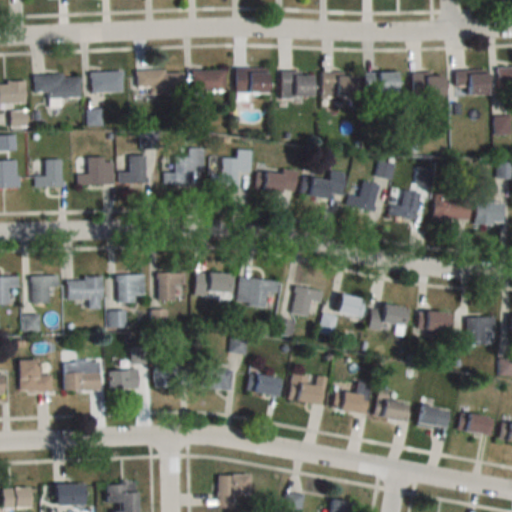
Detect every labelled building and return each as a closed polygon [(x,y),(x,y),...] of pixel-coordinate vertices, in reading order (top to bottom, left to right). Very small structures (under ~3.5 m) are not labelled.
[(511,86),(511,66),(494,67),(494,87),(511,86)] [(263,93),(263,68),(231,68),(231,93),(263,93)] [(146,87),(146,94),(179,93),(179,70),(133,70),(133,87),(146,87)] [(221,70),(189,70),(189,90),(221,90),(221,70)] [(119,93),(119,71),(87,71),(87,93),(119,93)] [(482,71),(452,71),(452,95),(482,95),(482,71)] [(308,96),(308,72),(276,72),(276,96),(308,96)] [(393,72),(362,72),(362,92),(393,92),(393,72)] [(318,73),(318,96),(351,96),(351,73),(318,73)] [(439,96),(439,73),(407,73),(407,96),(439,96)] [(44,92),(44,97),(76,97),(76,74),(30,75),(31,92),(44,92)] [(0,102),(21,102),(21,81),(0,81),(0,102)] [(22,125),(22,111),(8,111),(8,125),(22,125)] [(0,150),(12,150),(12,135),(0,135),(0,150)] [(160,184),(189,184),(189,170),(201,170),(201,147),(185,147),(185,156),(171,156),(171,172),(160,172),(160,184)] [(249,149),(232,149),(232,158),(213,157),(212,184),(234,185),(234,171),(248,171),(249,149)] [(116,172),(116,184),(142,184),(142,155),(126,155),(126,172),(116,172)] [(110,183),(110,161),(101,161),(101,157),(85,157),(85,173),(75,173),(75,183),(110,183)] [(17,177),(4,177),(4,160),(0,159),(0,187),(17,187),(17,177)] [(30,176),(31,186),(58,186),(58,159),(40,159),(40,176),(30,176)] [(291,192),(293,173),(254,168),(252,188),(291,192)] [(426,168),(414,168),(414,183),(426,183),(426,168)] [(342,172),(326,170),(325,180),(299,177),(296,194),(338,200),(342,172)] [(343,196),(343,209),(371,209),(371,182),(357,182),(357,196),(343,196)] [(465,220),(465,199),(448,199),(448,188),(429,188),(429,220),(465,220)] [(416,193),(400,189),(397,206),(389,204),(386,215),(410,220),(416,193)] [(499,202),(472,202),(472,223),(499,223),(499,202)] [(154,299),(182,299),(182,273),(154,273),(154,299)] [(230,295),(230,273),(192,273),(191,295),(230,295)] [(141,274),(114,274),(114,302),(132,302),(132,296),(141,296),(141,274)] [(55,275),(28,275),(28,303),(45,303),(45,286),(55,286),(55,275)] [(0,303),(5,303),(5,287),(15,287),(15,276),(0,276),(0,303)] [(261,307),(263,291),(274,293),(275,282),(237,277),(234,303),(261,307)] [(98,278),(64,278),(64,299),(83,299),(83,308),(98,308),(98,278)] [(305,316),(308,302),(317,303),(320,291),(292,286),(287,313),(305,316)] [(319,313),(315,332),(331,336),(335,316),(357,321),(361,300),(335,294),(330,316),(319,313)] [(404,309),(368,302),(364,328),(377,330),(379,322),(392,325),(391,332),(400,334),(404,309)] [(122,326),(122,311),(107,311),(107,326),(122,326)] [(414,330),(441,330),(441,311),(414,311),(414,330)] [(36,330),(36,315),(23,315),(23,330),(36,330)] [(491,328),(491,317),(462,317),(462,334),(454,334),(454,343),(481,343),(481,328),(491,328)] [(289,319),(274,319),(274,335),(289,335),(289,319)] [(48,375),(34,375),(34,359),(14,359),(14,391),(48,391),(48,375)] [(60,361),(60,390),(96,390),(96,361),(60,361)] [(149,367),(149,386),(187,386),(187,367),(149,367)] [(196,387),(227,390),(229,370),(198,367),(196,387)] [(106,389),(135,389),(135,369),(106,369),(106,389)] [(323,378),(288,372),(283,399),(318,405),(323,378)] [(242,391),(276,396),(278,378),(245,374),(242,391)] [(362,414),(367,383),(353,381),(351,393),(332,390),(330,409),(362,414)] [(373,396),(369,415),(403,421),(406,402),(373,396)] [(443,427),(446,410),(415,404),(412,422),(443,427)] [(453,430),(486,436),(489,418),(456,412),(453,430)] [(511,444),(511,424),(498,421),(494,440),(511,444)] [(214,475),(214,508),(232,508),(232,496),(245,496),(245,475),(214,475)] [(49,505),(78,505),(78,484),(49,484),(49,505)] [(102,484),(102,503),(113,503),(113,511),(108,511),(131,511),(132,484),(102,484)] [(0,487),(0,508),(25,508),(25,488),(0,487)] [(300,511),(300,493),(280,493),(280,511),(300,511)]
